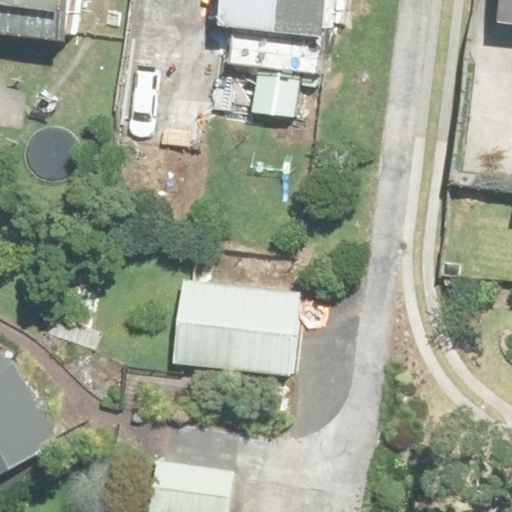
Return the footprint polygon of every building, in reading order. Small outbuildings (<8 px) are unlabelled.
[(0,0),(0,41),(79,46),(81,0),(0,0)] [(235,70),(337,75),(340,23),(352,24),(352,0),(231,0),(230,32),(237,32),(235,70)] [(511,0),(506,0),(505,31),(462,30),(455,191),(511,193),(511,0)] [(303,296),(186,287),(179,371),(296,381),(303,296)] [(0,353),(0,482),(66,440),(24,366),(0,353)] [(236,511),(240,473),(157,467),(153,511),(236,511)]
